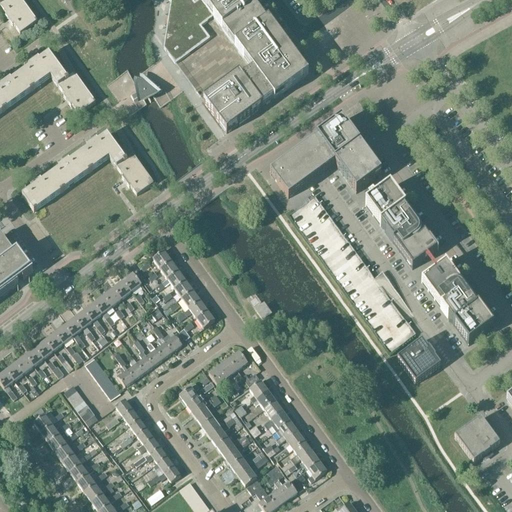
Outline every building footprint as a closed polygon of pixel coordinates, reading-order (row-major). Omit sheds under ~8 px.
[(19,0),(8,0),(9,0),(0,6),(0,7),(20,36),(37,24),(19,0)] [(203,103),(226,135),(305,77),(248,0),(168,0),(171,4),(164,49),(175,65),(209,40),(200,28),(213,19),(253,72),(242,80),(239,76),(203,103)] [(33,67),(21,75),(33,92),(51,79),(57,87),(67,80),(48,55),(37,64),(36,62),(32,65),(33,67)] [(5,87),(0,90),(0,105),(5,112),(33,92),(21,75),(9,84),(8,82),(4,85),(5,87)] [(78,117),(95,105),(74,76),(67,80),(57,87),(78,117)] [(142,99),(152,94),(151,93),(159,89),(156,83),(148,88),(146,86),(142,87),(138,90),(139,93),(131,97),(134,103),(142,98),(142,99)] [(375,182),(374,181),(380,177),(341,123),(275,171),(270,175),(288,200),(335,166),(356,195),(375,182)] [(110,160),(116,169),(126,161),(107,137),(95,145),(94,143),(90,146),(91,148),(79,157),(91,173),(110,160)] [(63,168),(51,177),(63,194),(91,173),(79,157),(67,165),(66,164),(62,166),(63,168)] [(133,157),(126,161),(116,169),(137,198),(154,186),(133,157)] [(34,215),(63,194),(51,177),(39,185),(38,184),(34,187),(35,189),(22,198),(34,215)] [(388,190),(365,207),(412,272),(435,255),(388,190)] [(288,219),(389,358),(415,339),(404,324),(414,317),(382,274),(374,280),(315,200),(288,219)] [(27,274),(14,256),(1,237),(0,237),(0,298),(18,285),(16,282),(27,274)] [(163,253),(152,261),(160,272),(171,264),(163,253)] [(160,272),(167,282),(178,274),(171,264),(160,272)] [(147,266),(141,271),(143,274),(143,275),(150,269),(147,266)] [(421,284),(449,321),(468,348),(491,331),(445,268),(444,267),(421,284)] [(185,283),(178,274),(167,282),(174,292),(185,283)] [(123,284),(132,296),(142,288),(133,276),(123,284)] [(155,276),(148,281),(151,285),(158,279),(155,276)] [(193,293),(185,283),(174,292),(181,302),(193,293)] [(123,284),(113,291),(122,303),(132,296),(123,284)] [(165,289),(162,285),(155,290),(158,294),(165,289)] [(103,299),(112,311),(122,303),(113,291),(103,299)] [(200,303),(193,293),(181,302),(189,311),(200,303)] [(172,299),(169,295),(162,300),(165,304),(172,299)] [(139,297),(135,300),(141,308),(145,305),(139,297)] [(156,298),(152,301),(155,306),(160,302),(156,298)] [(103,299),(93,306),(103,318),(112,311),(103,299)] [(207,313),(200,303),(189,311),(196,321),(207,313)] [(129,305),(126,308),(131,315),(135,312),(129,305)] [(172,314),(179,309),(177,305),(169,310),(172,314)] [(93,326),(103,318),(93,306),(84,313),(93,326)] [(256,311),(262,319),(269,314),(263,306),(256,311)] [(125,319),(120,312),(116,315),(121,322),(125,319)] [(84,313),(74,321),(83,333),(93,326),(84,313)] [(196,321),(203,332),(215,323),(207,313),(196,321)] [(187,319),(184,315),(177,320),(179,324),(187,319)] [(110,320),(106,323),(112,330),(116,327),(110,320)] [(64,328),(73,340),(83,333),(74,321),(64,328)] [(187,334),(194,329),(191,325),(184,330),(187,334)] [(100,327),(96,330),(102,337),(106,334),(100,327)] [(64,348),(66,346),(73,340),(64,328),(55,336),(64,348)] [(184,331),(179,334),(185,342),(190,339),(184,331)] [(91,335),(87,338),(92,345),(96,342),(91,335)] [(172,355),(182,348),(180,344),(176,339),(175,339),(172,335),(168,338),(171,342),(166,346),(172,355)] [(55,336),(45,343),(54,355),(64,348),(55,336)] [(104,340),(98,345),(102,349),(108,345),(104,340)] [(81,342),(77,345),(82,352),(86,349),(81,342)] [(44,362),(54,355),(45,343),(35,351),(44,362)] [(422,343),(397,361),(415,386),(440,368),(434,360),(435,360),(429,351),(428,351),(422,343)] [(156,353),(163,362),(172,355),(166,346),(156,353)] [(67,353),(72,359),(78,367),(84,363),(78,355),(76,356),(71,350),(67,353)] [(34,370),(44,362),(35,351),(25,358),(34,370)] [(153,369),(163,362),(156,353),(147,360),(153,369)] [(229,362),(237,374),(247,366),(239,354),(229,362)] [(67,364),(61,357),(57,360),(63,367),(67,364)] [(25,358),(16,366),(24,377),(34,370),(25,358)] [(144,376),(153,369),(147,360),(137,367),(144,376)] [(86,368),(89,373),(98,367),(94,362),(86,368)] [(229,362),(219,369),(227,381),(237,374),(229,362)] [(59,381),(64,377),(58,370),(57,371),(51,363),(48,366),(59,381)] [(14,384),(22,378),(24,377),(16,366),(6,373),(14,384)] [(89,373),(90,374),(93,378),(102,372),(98,367),(89,373)] [(135,383),(144,376),(137,367),(128,374),(135,383)] [(208,377),(217,389),(223,385),(227,391),(228,390),(235,399),(239,397),(236,393),(240,391),(235,384),(232,387),(227,381),(219,369),(208,377)] [(41,371),(37,374),(43,381),(47,378),(41,371)] [(93,378),(96,383),(105,377),(102,372),(93,378)] [(6,373),(0,377),(0,386),(4,392),(14,384),(6,373)] [(135,383),(128,374),(118,381),(125,390),(135,383)] [(105,377),(96,383),(100,388),(109,382),(105,377)] [(241,380),(248,390),(258,382),(255,377),(249,381),(246,377),(241,380)] [(37,386),(31,379),(28,382),(33,389),(37,386)] [(100,388),(103,393),(112,387),(109,382),(100,388)] [(268,394),(260,384),(248,393),(253,399),(250,401),(253,405),(268,394)] [(211,385),(202,392),(205,396),(214,388),(211,385)] [(22,386),(18,389),(23,396),(27,393),(22,386)] [(112,387),(103,393),(107,398),(116,391),(112,387)] [(195,387),(190,390),(179,398),(186,409),(198,401),(194,395),(199,392),(195,387)] [(73,389),(64,395),(68,400),(77,394),(73,389)] [(107,398),(110,403),(120,397),(116,391),(107,398)] [(11,393),(8,396),(13,403),(17,400),(11,393)] [(80,398),(77,394),(68,400),(71,405),(80,398)] [(275,404),(268,394),(253,405),(256,409),(259,407),(263,413),(275,404)] [(186,409),(194,419),(205,411),(212,406),(218,401),(215,397),(209,402),(209,401),(201,406),(198,401),(186,409)] [(84,403),(80,398),(71,405),(75,410),(84,403)] [(218,401),(212,406),(214,409),(221,405),(218,401)] [(115,409),(123,419),(132,412),(125,402),(115,409)] [(87,408),(84,403),(75,410),(78,414),(87,408)] [(282,414),(275,404),(263,413),(270,423),(282,414)] [(90,413),(87,408),(78,414),(82,419),(90,413)] [(244,412),(241,408),(235,413),(237,416),(244,412)] [(205,411),(194,419),(201,429),(212,421),(205,411)] [(132,412),(123,419),(129,429),(139,422),(132,412)] [(244,412),(237,416),(240,420),(247,416),(244,412)] [(94,418),(90,413),(82,419),(85,424),(94,418)] [(282,414),(270,423),(264,428),(267,432),(271,429),(275,435),(290,424),(282,414)] [(61,415),(54,420),(57,424),(64,419),(61,415)] [(236,419),(233,415),(223,422),(226,426),(236,419)] [(33,425),(41,436),(52,428),(45,418),(33,425)] [(97,423),(94,418),(85,424),(88,429),(97,423)] [(227,441),(226,439),(223,435),(230,430),(229,429),(239,422),(236,419),(226,426),(223,428),(220,431),(208,439),(216,449),(227,441)] [(201,429),(207,437),(208,439),(220,431),(223,428),(220,424),(217,426),(212,421),(201,429)] [(499,447),(480,421),(454,440),(473,466),(483,459),(484,459),(485,461),(491,457),(489,455),(489,454),(499,447)] [(129,429),(136,438),(146,431),(139,422),(129,429)] [(69,424),(61,430),(64,434),(71,429),(69,424)] [(279,448),(285,443),(297,434),(290,424),(275,435),(280,440),(275,443),(279,448)] [(59,437),(52,428),(41,436),(48,446),(59,437)] [(252,436),(258,432),(256,428),(249,432),(252,436)] [(136,438),(141,445),(143,448),(153,440),(146,431),(136,438)] [(258,432),(252,436),(255,440),(261,436),(258,432)] [(69,439),(71,443),(79,438),(78,438),(76,435),(76,434),(69,439)] [(304,444),(297,434),(285,443),(293,453),(304,444)] [(66,447),(59,437),(48,446),(55,455),(66,447)] [(231,446),(228,442),(227,441),(216,449),(223,459),(234,451),(241,446),(247,441),(244,437),(238,442),(238,441),(231,446)] [(241,446),(244,450),(253,442),(251,439),(247,441),(241,446)] [(143,448),(150,457),(160,450),(153,440),(143,448)] [(76,449),(79,453),(86,448),(83,444),(76,449)] [(284,474),(294,467),(300,463),(312,454),(304,444),(293,453),(297,458),(290,462),(291,463),(282,470),(284,474)] [(74,457),(66,447),(55,455),(62,465),(74,457)] [(270,447),(264,452),(266,456),(273,451),(270,447)] [(150,457),(151,458),(157,466),(167,459),(160,450),(150,457)] [(234,451),(223,459),(230,469),(242,461),(234,451)] [(273,451),(266,456),(269,460),(276,455),(273,451)] [(83,459),(86,463),(93,458),(90,454),(83,459)] [(319,464),(312,454),(300,463),(307,473),(319,464)] [(81,467),(74,457),(62,465),(69,475),(81,467)] [(262,461),(259,457),(253,462),(255,466),(262,461)] [(157,466),(164,476),(173,469),(167,459),(157,466)] [(245,489),(256,481),(252,475),(269,463),(265,459),(262,461),(255,466),(249,471),(238,479),(245,489)] [(230,469),(234,474),(238,479),(249,471),(242,461),(230,469)] [(98,464),(90,469),(93,473),(100,468),(98,464)] [(326,475),(319,464),(307,473),(312,478),(308,481),(311,486),(315,483),(326,475)] [(88,477),(81,467),(69,475),(77,485),(88,477)] [(297,471),(294,467),(284,474),(287,478),(290,476),(297,471)] [(159,479),(161,481),(162,484),(167,480),(171,486),(181,479),(173,469),(164,476),(159,479)] [(98,479),(101,483),(108,478),(105,474),(98,479)] [(95,487),(88,477),(77,485),(84,495),(95,487)] [(287,504),(297,496),(289,485),(283,489),(278,483),(277,483),(273,477),(269,480),(274,486),(278,492),(287,504)] [(301,485),(305,482),(302,477),(296,481),(292,484),(299,494),(305,490),(301,485)] [(269,480),(265,482),(270,488),(274,486),(269,480)] [(105,489),(108,493),(115,488),(112,484),(105,489)] [(261,505),(258,507),(261,511),(275,511),(277,511),(268,500),(257,484),(246,491),(252,498),(255,496),(261,505)] [(183,498),(193,491),(189,486),(180,493),(183,498)] [(84,495),(91,505),(103,497),(95,487),(84,495)] [(197,496),(193,491),(183,498),(187,503),(197,496)] [(268,500),(277,511),(287,504),(278,492),(268,500)] [(151,508),(164,499),(160,493),(147,502),(151,508)] [(112,499),(115,503),(122,498),(119,494),(112,499)] [(191,508),(200,501),(197,496),(187,503),(191,508)] [(115,503),(112,499),(107,502),(103,497),(91,505),(92,507),(96,511),(102,511),(110,506),(115,503)] [(191,508),(193,511),(194,511),(204,505),(200,501),(191,508)] [(138,502),(132,506),(136,511),(142,507),(138,502)] [(120,508),(122,511),(123,511),(130,507),(127,503),(120,508)]
